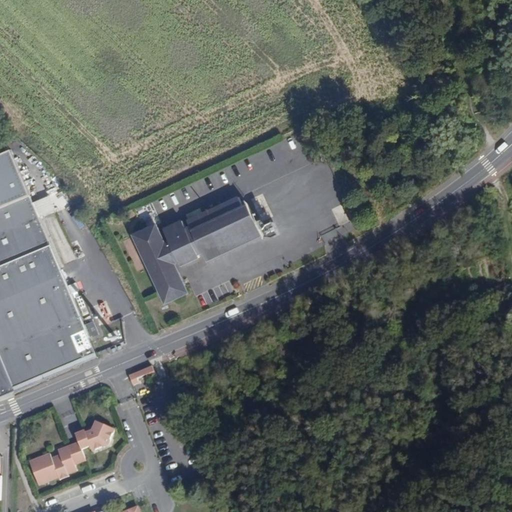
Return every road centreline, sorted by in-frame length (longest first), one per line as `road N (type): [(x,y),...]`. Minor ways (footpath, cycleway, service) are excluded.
road 1 (tertiary): [(155,349),(379,242),(511,144)]
road 2 (track): [(450,0),(465,85),(497,157)]
road 3 (tertiary): [(155,349),(15,407)]
